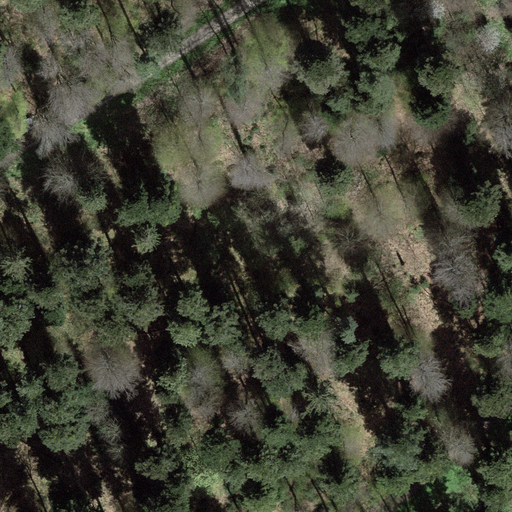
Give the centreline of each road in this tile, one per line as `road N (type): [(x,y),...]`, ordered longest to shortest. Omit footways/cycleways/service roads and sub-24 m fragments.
road 1 (track): [(256,0),(0,151)]
road 2 (track): [(511,399),(386,511)]
